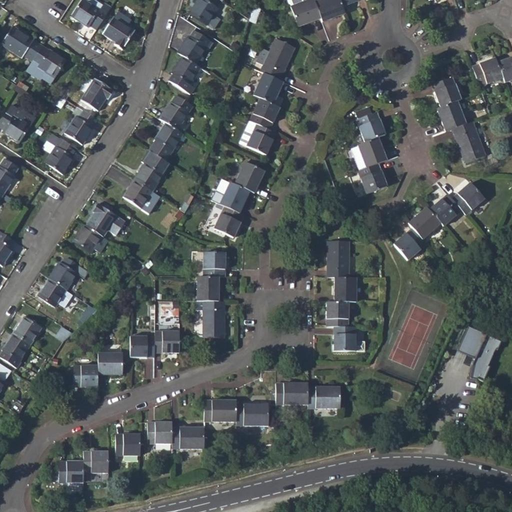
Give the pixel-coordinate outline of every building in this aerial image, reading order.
[(89,26),(95,31),(113,4),(107,0),(105,0),(105,1),(102,5),(94,0),(81,0),(71,17),(88,28),(89,26)] [(215,8),(219,1),(217,0),(197,0),(188,14),(206,26),(212,17),(217,9),(215,8)] [(286,0),(297,26),(319,18),(321,22),(344,14),(341,7),(360,0),(286,0)] [(114,17),(126,26),(130,21),(117,13),(114,17)] [(134,31),(126,26),(114,17),(103,34),(115,43),(114,45),(122,50),(134,31)] [(212,17),(206,26),(212,30),(218,22),(212,17)] [(23,57),(31,63),(42,47),(13,27),(1,45),(22,59),(23,57)] [(187,37),(177,54),(182,57),(194,65),(196,62),(205,48),(207,50),(211,43),(193,32),(189,38),(187,37)] [(252,132),(245,146),(264,155),(275,133),(268,130),(278,108),(271,105),(282,82),(278,81),(293,48),(274,39),(268,52),(262,64),(259,72),(262,73),(252,96),(259,99),(249,121),(255,124),(252,132)] [(48,51),(42,47),(31,63),(38,67),(34,74),(50,84),(65,61),(49,51),(48,51)] [(268,52),(262,49),(256,61),(262,64),(268,52)] [(189,85),(199,68),(194,65),(182,57),(172,74),(172,76),(169,82),(186,93),(191,86),(189,85)] [(503,83),(511,80),(511,57),(496,63),(494,59),(471,67),(479,87),(501,79),(503,83)] [(452,130),(465,164),(485,156),(472,122),(465,124),(456,102),(460,100),(451,78),(430,85),(439,108),(436,109),(444,132),(452,130)] [(81,101),(97,112),(105,100),(107,100),(112,92),(94,80),(81,101)] [(32,90),(19,82),(16,86),(28,93),(29,94),(32,90)] [(22,95),(25,97),(28,93),(16,86),(15,85),(12,90),(21,96),(22,95)] [(169,103),(159,119),(165,123),(176,131),(178,127),(191,107),(175,97),(171,104),(169,103)] [(10,106),(0,122),(0,128),(3,131),(2,133),(19,144),(35,119),(18,108),(17,110),(10,106)] [(83,112),(76,107),(71,115),(75,117),(78,119),(83,112)] [(92,128),(97,120),(83,112),(78,119),(75,117),(64,134),(82,146),(93,129),(92,128)] [(357,172),(365,194),(386,187),(377,165),(385,161),(377,138),(384,135),(375,113),(356,120),(364,143),(352,147),(361,171),(357,172)] [(249,121),(248,121),(245,128),(252,132),(255,124),(249,121)] [(155,141),(150,149),(167,160),(183,135),(182,135),(176,131),(165,123),(153,141),(155,141)] [(252,132),(245,128),(238,143),(245,146),(252,132)] [(73,157),(77,151),(52,134),(47,141),(56,146),(44,164),(62,176),(74,159),(73,157)] [(150,149),(148,152),(165,163),(167,160),(150,149)] [(0,191),(4,194),(14,178),(13,177),(18,169),(3,159),(0,163),(0,191)] [(144,164),(133,181),(150,192),(162,175),(144,164)] [(229,183),(220,202),(219,205),(223,207),(222,210),(213,230),(232,238),(242,216),(239,214),(248,192),(252,194),(263,172),(244,164),(234,185),(229,183)] [(122,198),(140,209),(150,192),(133,181),(122,198)] [(411,230),(393,245),(407,261),(425,245),(421,240),(440,225),(442,227),(461,211),(465,215),(483,200),(469,183),(451,199),(446,195),(428,211),(426,208),(407,225),(411,230)] [(140,209),(148,214),(159,197),(150,192),(140,209)] [(94,213),(86,226),(101,236),(103,237),(107,231),(116,237),(125,223),(98,205),(93,212),(94,213)] [(90,254),(93,249),(101,236),(86,226),(84,225),(73,243),(90,254)] [(0,265),(2,267),(13,250),(9,247),(13,241),(7,237),(0,232),(0,265)] [(93,249),(99,254),(108,240),(103,237),(101,236),(93,249)] [(348,242),(327,242),(327,278),(334,278),(334,302),(326,302),(326,327),(333,327),(333,351),(354,351),(363,351),(363,342),(354,342),(354,327),(347,327),(347,303),(354,302),(355,278),(347,278),(348,242)] [(202,302),(202,338),(222,338),(223,302),(217,302),(217,277),(223,277),(223,254),(203,254),(203,277),(196,277),(196,302),(202,302)] [(59,263),(48,279),(66,291),(77,275),(73,272),(77,266),(66,258),(62,264),(59,263)] [(64,308),(72,295),(66,291),(48,279),(37,296),(54,308),(58,303),(64,308)] [(23,318),(13,334),(30,346),(41,329),(23,318)] [(54,338),(62,344),(63,342),(71,334),(61,327),(54,338)] [(468,328),(458,352),(475,360),(486,336),(468,328)] [(130,336),(129,357),(154,357),(154,353),(178,353),(178,332),(154,331),(153,336),(130,336)] [(13,334),(2,351),(3,352),(0,355),(0,359),(16,370),(20,364),(19,363),(30,346),(13,334)] [(501,343),(486,336),(475,360),(473,364),(470,379),(476,381),(477,379),(483,382),(501,343)] [(72,366),(72,387),(96,388),(97,376),(121,376),(121,354),(97,354),(97,366),(72,366)] [(275,385),(275,406),(306,406),(307,409),(338,410),(339,388),(307,388),(307,385),(275,385)] [(356,386),(348,389),(350,396),(358,393),(356,386)] [(203,401),(203,422),(235,423),(235,426),(266,427),(266,406),(235,405),(235,401),(203,401)] [(147,423),(146,444),(171,444),(171,449),(202,450),(203,429),(171,428),(171,423),(147,423)] [(115,436),(114,457),(139,457),(139,436),(115,436)] [(58,462),(58,483),(82,483),(82,473),(107,474),(107,453),(83,452),(82,462),(58,462)]
